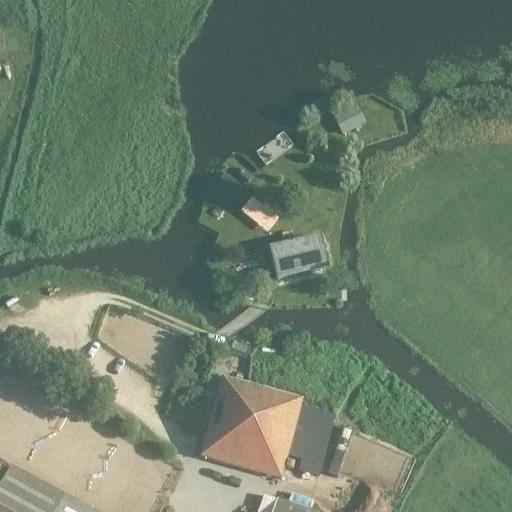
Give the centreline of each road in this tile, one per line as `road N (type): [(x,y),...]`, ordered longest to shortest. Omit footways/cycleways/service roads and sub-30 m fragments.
road 1 (track): [(1,336),(96,381),(185,450),(222,511)]
road 2 (track): [(1,336),(106,301),(250,352)]
